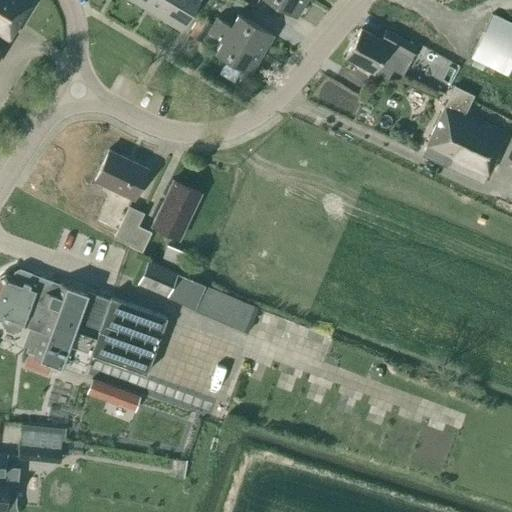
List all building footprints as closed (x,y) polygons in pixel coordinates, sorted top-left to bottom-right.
[(0,0),(0,50),(30,0),(0,0)] [(172,0),(146,0),(142,8),(161,19),(172,0)] [(172,0),(161,19),(179,30),(197,0),(172,0)] [(303,0),(268,0),(294,15),(303,0)] [(216,16),(211,24),(259,53),(271,34),(236,13),(229,25),(216,16)] [(511,24),(490,14),(469,57),(506,75),(511,61),(511,24)] [(206,31),(211,24),(199,16),(188,33),(201,41),(206,31)] [(259,53),(211,24),(206,31),(220,39),(213,51),(248,72),(259,53)] [(359,28),(344,56),(384,78),(389,69),(400,75),(415,47),(383,29),(378,39),(359,28)] [(420,154),(444,166),(445,165),(481,182),(504,132),(463,112),(471,95),(453,86),(445,103),(444,102),(420,154)] [(147,168),(107,149),(92,180),(132,199),(147,168)] [(199,193),(171,180),(150,225),(177,238),(199,193)] [(113,237),(127,244),(136,225),(142,213),(128,206),(113,237)] [(149,231),(136,225),(127,244),(141,250),(149,231)] [(180,267),(186,252),(166,244),(161,260),(180,267)] [(136,282),(183,303),(193,281),(146,260),(136,282)] [(142,373),(164,316),(108,296),(107,299),(85,291),(85,293),(58,283),(18,268),(12,270),(9,277),(4,275),(0,275),(0,317),(3,319),(2,322),(4,326),(5,326),(5,329),(13,332),(14,329),(16,330),(19,328),(20,325),(23,326),(29,328),(24,344),(29,346),(26,352),(31,354),(31,355),(58,366),(66,345),(142,373)] [(204,284),(193,309),(246,332),(257,307),(204,284)] [(225,404),(248,412),(260,375),(237,368),(225,404)] [(91,378),(85,393),(134,411),(139,396),(91,378)] [(18,444),(17,458),(35,460),(36,446),(18,444)] [(1,479),(4,454),(0,453),(0,511),(14,511),(15,509),(13,503),(10,499),(4,496),(6,480),(1,479)]
